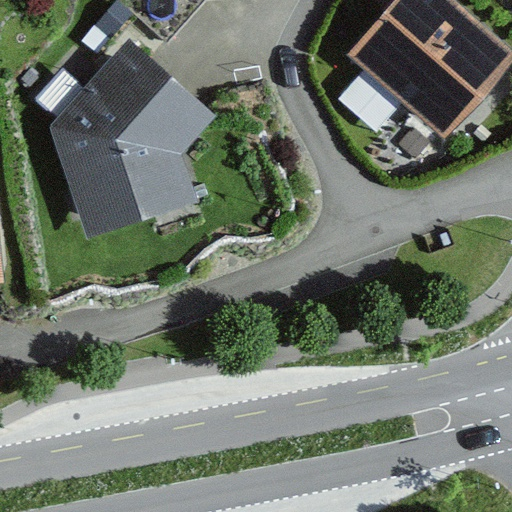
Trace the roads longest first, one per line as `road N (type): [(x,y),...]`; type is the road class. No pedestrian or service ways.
road 1 (secondary): [(511,390),(330,441),(0,503)]
road 2 (residential): [(367,235),(168,313),(0,346)]
road 3 (residential): [(367,235),(295,89),(292,60),(318,0)]
road 4 (residential): [(511,191),(468,196),(367,235)]
